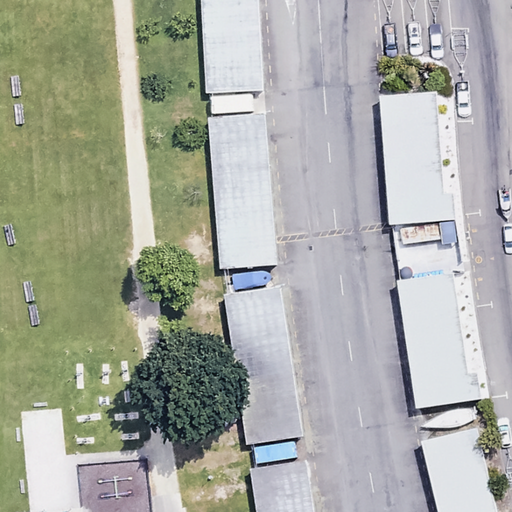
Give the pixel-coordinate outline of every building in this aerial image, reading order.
[(263,90),(257,0),(201,0),(207,93),(263,90)] [(440,75),(376,79),(384,208),(449,203),(440,75)] [(266,116),(204,120),(214,272),(276,268),(266,116)] [(453,244),(396,252),(416,388),(473,380),(453,244)] [(306,433),(282,283),(220,292),(244,443),(306,433)] [(491,511),(462,405),(413,418),(438,511),(491,511)] [(315,511),(307,457),(250,466),(256,511),(315,511)]
